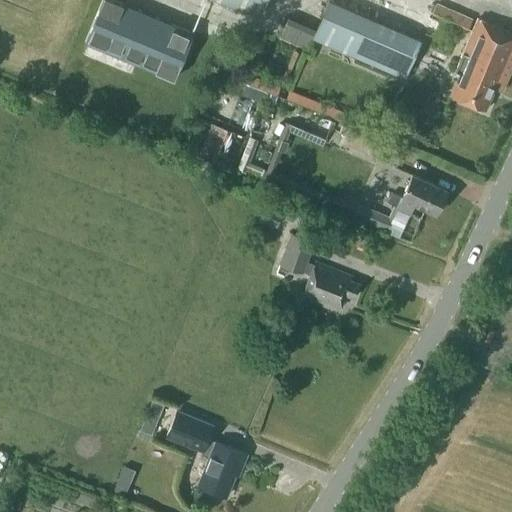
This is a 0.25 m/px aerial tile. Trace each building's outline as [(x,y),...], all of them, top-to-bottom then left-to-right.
[(173,78),(193,32),(117,0),(102,0),(85,41),(173,78)] [(204,0),(259,22),(268,0),(204,0)] [(312,37),(404,78),(420,41),(328,1),(312,37)] [(433,16),(468,31),(472,22),(437,7),(433,16)] [(457,73),(461,75),(452,96),(486,111),(496,89),(502,92),(511,68),(511,35),(479,21),(457,73)] [(204,150),(221,153),(225,126),(208,124),(204,150)] [(336,139),(369,153),(375,139),(342,125),(336,139)] [(397,164),(402,150),(375,139),(369,153),(397,164)] [(446,189),(411,175),(402,198),(391,194),(388,204),(396,207),(386,232),(400,238),(413,204),(436,213),(446,189)] [(282,210),(258,201),(252,217),(276,226),(282,210)] [(359,203),(353,215),(366,221),(371,209),(359,203)] [(353,276),(316,262),(315,265),(307,262),(315,243),(293,234),(281,263),(303,272),(311,275),(304,293),(341,307),(346,295),(353,298),(359,283),(351,280),(353,276)] [(164,404),(152,399),(144,420),(155,425),(164,404)] [(179,407),(168,433),(213,451),(198,487),(225,497),(237,467),(242,469),(248,455),(217,442),(216,442),(209,439),(216,422),(179,407)] [(127,493),(135,467),(121,463),(114,489),(127,493)]
